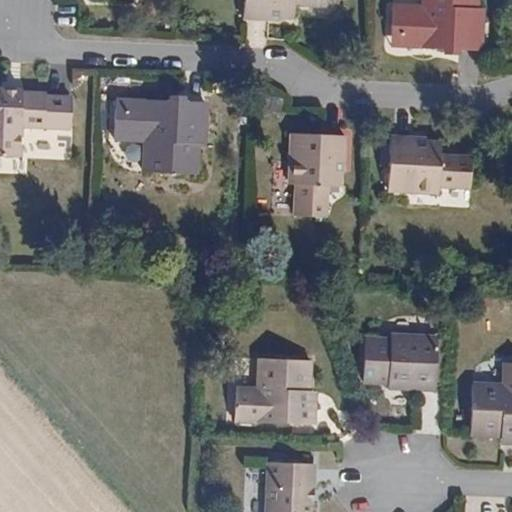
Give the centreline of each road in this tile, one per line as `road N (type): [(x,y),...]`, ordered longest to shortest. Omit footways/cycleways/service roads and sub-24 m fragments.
road 1 (residential): [(511,89),(492,96),(332,87),(262,60),(39,48),(4,0)]
road 2 (residential): [(511,486),(390,480)]
